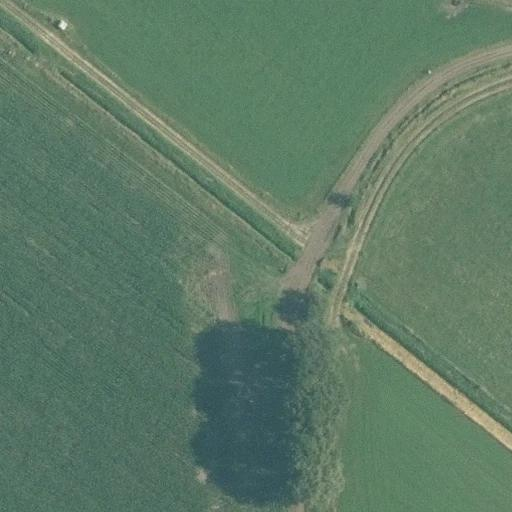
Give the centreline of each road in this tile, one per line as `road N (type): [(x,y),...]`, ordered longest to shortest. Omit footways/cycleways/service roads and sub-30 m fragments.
road 1 (track): [(511,50),(450,73),(396,115),(312,247),(0,0)]
road 2 (track): [(331,511),(317,353),(364,223),(419,136),(470,98),(511,81)]
